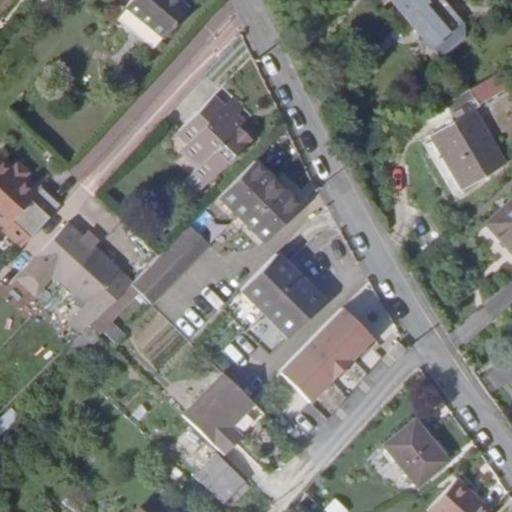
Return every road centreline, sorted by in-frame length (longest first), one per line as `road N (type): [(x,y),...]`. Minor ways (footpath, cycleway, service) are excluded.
road 1 (unclassified): [(511,440),(354,190),(253,0)]
road 2 (track): [(74,200),(257,8)]
